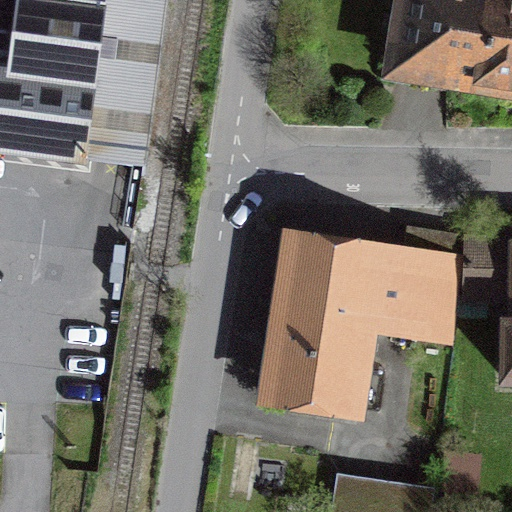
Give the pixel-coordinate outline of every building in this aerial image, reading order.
[(0,0),(0,182),(3,156),(105,169),(143,174),(165,0),(0,0)] [(511,0),(406,0),(395,70),(511,85),(511,0)] [(464,234),(407,226),(402,256),(459,265),(464,234)] [(375,331),(450,342),(454,316),(451,315),(459,265),(402,256),(301,241),(294,283),(280,281),(263,392),(277,394),(277,396),(347,407),(353,364),(370,367),(375,331)] [(511,321),(506,321),(504,380),(511,379),(511,246),(465,246),(464,295),(511,295),(511,321)] [(428,511),(431,490),(339,477),(333,511),(428,511)]
